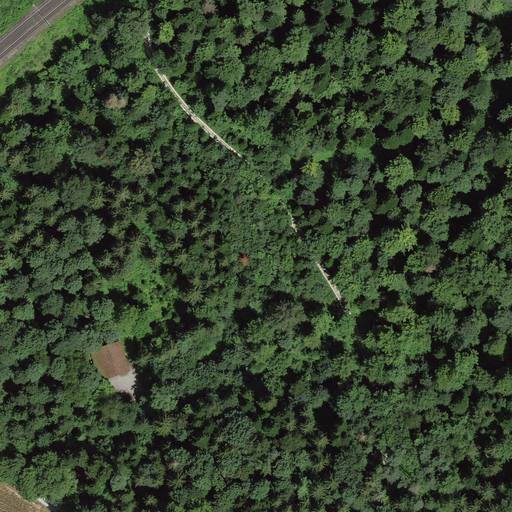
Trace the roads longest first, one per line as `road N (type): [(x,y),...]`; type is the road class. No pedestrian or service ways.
road 1 (track): [(152,0),(143,27),(152,65),(186,112),(259,178),(312,248),(352,326),(393,511)]
road 2 (track): [(176,511),(121,316)]
